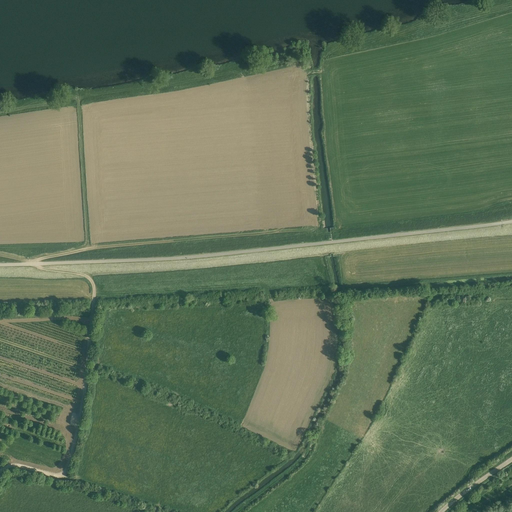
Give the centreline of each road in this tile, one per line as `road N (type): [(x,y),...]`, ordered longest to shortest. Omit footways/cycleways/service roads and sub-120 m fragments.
road 1 (track): [(511,215),(318,236),(96,246),(33,261)]
road 2 (track): [(0,474),(17,465),(64,475),(79,418),(94,291),(85,275),(35,264)]
